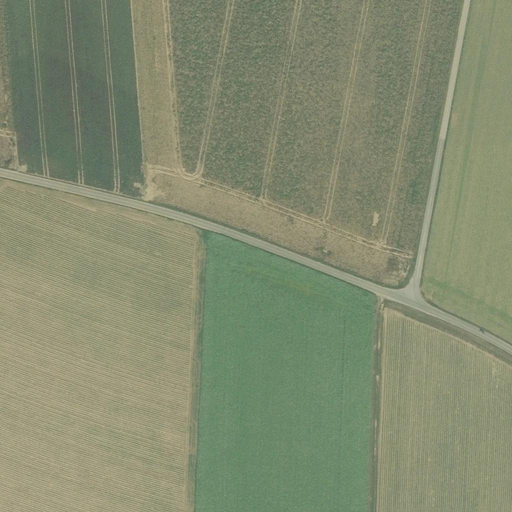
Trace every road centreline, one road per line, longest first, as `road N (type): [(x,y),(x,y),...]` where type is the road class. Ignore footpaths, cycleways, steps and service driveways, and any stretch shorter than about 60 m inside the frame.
road 1 (unclassified): [(0,172),(232,234),(411,304)]
road 2 (unclassified): [(411,304),(467,0)]
road 3 (track): [(378,291),(371,511)]
